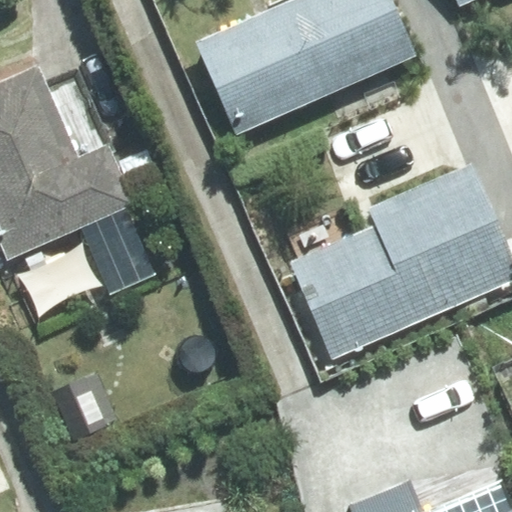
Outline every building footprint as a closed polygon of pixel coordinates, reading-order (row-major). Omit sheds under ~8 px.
[(392,0),(295,0),(197,42),(237,134),(417,56),(392,0)] [(0,237),(8,257),(138,202),(114,145),(84,158),(44,64),(0,83),(0,237)] [(484,180),(452,104),(403,124),(435,202),(484,180)] [(511,348),(498,317),(474,328),(488,359),(511,348)] [(429,472),(491,447),(463,372),(399,398),(429,472)] [(127,426),(106,374),(73,387),(94,440),(127,426)] [(421,511),(409,482),(348,508),(349,511),(421,511)]
